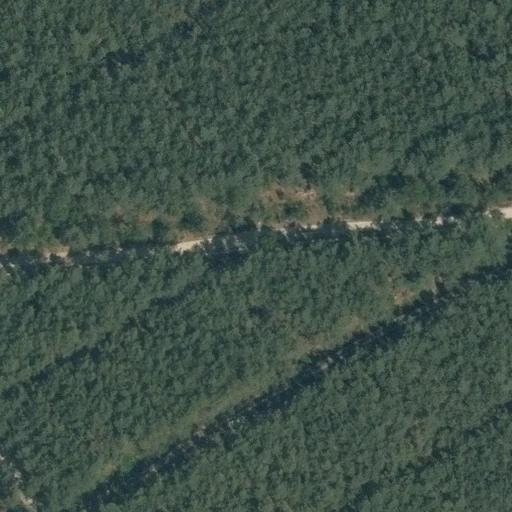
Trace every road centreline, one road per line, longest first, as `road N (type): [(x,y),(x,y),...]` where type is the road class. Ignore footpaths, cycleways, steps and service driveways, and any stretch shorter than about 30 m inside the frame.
road 1 (track): [(511,211),(0,265)]
road 2 (track): [(87,511),(511,265)]
